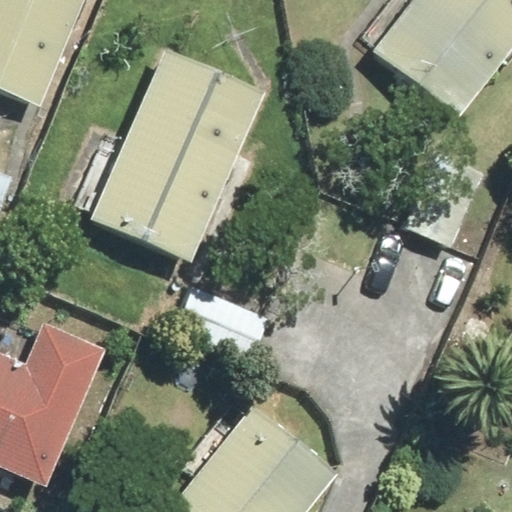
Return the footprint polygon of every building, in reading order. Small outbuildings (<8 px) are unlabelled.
[(85,0),(0,0),(0,88),(42,106),(85,0)] [(454,126),(511,52),(511,0),(412,0),(367,59),(454,126)] [(269,90),(164,47),(92,219),(197,262),(269,90)] [(488,173),(437,151),(403,228),(454,250),(488,173)] [(0,207),(11,181),(0,176),(0,207)] [(275,320),(193,281),(170,329),(252,368),(275,320)] [(0,350),(0,464),(48,486),(108,350),(47,323),(29,363),(0,350)] [(166,511),(304,511),(336,474),(254,407),(166,511)]
